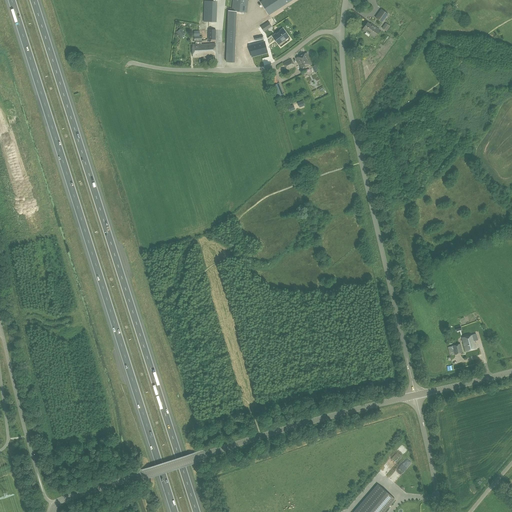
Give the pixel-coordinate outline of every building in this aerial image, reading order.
[(232,11),(236,12),(246,13),(247,0),(233,0),(232,11)] [(291,0),(264,0),(261,2),(268,15),(291,0)] [(204,1),(203,22),(216,22),(217,1),(204,1)] [(375,17),(382,22),(388,14),(381,9),(375,17)] [(363,29),(374,37),(379,30),(373,25),(373,26),(368,23),(363,29)] [(185,34),(181,29),(177,31),(181,37),(185,34)] [(227,53),(235,53),(236,29),(228,29),(227,53)] [(282,41),(288,36),(283,29),(273,36),(278,44),(282,41)] [(196,44),(193,44),(193,57),(200,57),(200,56),(215,55),(215,43),(201,44),(201,41),(201,40),(202,40),(202,36),(194,36),(194,41),(196,41),(196,44)] [(256,45),(249,47),(251,53),(252,57),(267,52),(265,43),(256,45)] [(301,69),(312,64),(307,53),(296,58),(301,69)] [(294,66),(291,59),(283,63),(287,70),(294,66)] [(272,85),(278,83),(275,75),(269,78),(272,85)] [(476,334),(461,338),(465,351),(477,348),(474,341),(478,340),(476,334)] [(463,353),(460,343),(452,346),(455,355),(463,353)] [(384,511),(395,499),(377,484),(353,511),(384,511)]
